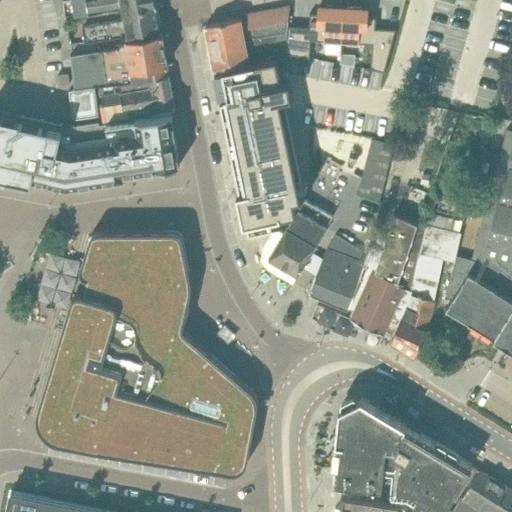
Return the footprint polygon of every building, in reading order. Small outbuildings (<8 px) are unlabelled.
[(63,0),(65,12),(80,10),(81,18),(123,11),(156,5),(154,0),(63,0)] [(491,0),(489,11),(503,15),(507,0),(491,0)] [(341,42),(344,5),(319,3),(318,13),(310,13),(309,26),(288,25),(287,32),(286,46),(285,52),(291,53),(310,57),(311,40),(341,42)] [(161,28),(156,5),(123,11),(124,19),(82,26),(85,41),(161,28)] [(288,25),(290,5),(239,15),(239,17),(206,24),(207,28),(205,28),(205,34),(207,39),(209,39),(210,47),(287,32),(288,25)] [(369,6),(344,5),(341,42),(372,43),(370,68),(381,70),(385,71),(396,28),(375,27),(376,17),(368,16),(369,6)] [(161,32),(125,38),(126,45),(71,54),(74,87),(169,74),(161,32)] [(287,32),(210,47),(212,54),(209,55),(210,61),(212,66),(214,65),(215,70),(235,66),(249,63),(247,52),(285,45),(287,32)] [(277,58),(215,70),(240,190),(237,191),(244,222),(248,221),(249,230),(274,225),(272,216),(297,211),(308,191),(310,191),(306,176),(302,177),(285,96),(292,95),(289,80),(282,82),(277,58)] [(69,83),(68,73),(58,74),(59,84),(69,83)] [(174,103),(169,74),(133,81),(135,89),(101,95),(104,114),(152,105),(152,107),(154,107),(174,103)] [(63,124),(0,109),(0,175),(32,182),(33,178),(67,186),(96,181),(125,177),(124,173),(155,168),(156,168),(179,165),(171,112),(99,123),(99,120),(63,126),(63,124)] [(511,130),(507,129),(500,154),(486,150),(483,160),(497,164),(472,258),(456,254),(454,261),(446,292),(452,296),(446,307),(511,347),(511,130)] [(362,176),(358,193),(379,199),(393,142),(371,138),(362,176)] [(422,172),(420,183),(428,184),(429,174),(422,172)] [(452,221),(450,229),(427,223),(407,302),(392,336),(390,339),(415,356),(427,329),(435,300),(434,300),(443,257),(452,260),(461,227),(466,208),(468,201),(455,198),(454,203),(452,213),(453,213),(451,221),(452,221)] [(332,215),(305,199),(291,222),(275,226),(262,247),(261,258),(268,268),(293,282),(302,266),(316,274),(323,257),(311,250),(332,215)] [(383,248),(371,244),(364,261),(348,307),(354,309),(350,318),(384,333),(385,332),(392,336),(407,302),(427,223),(426,223),(426,225),(417,223),(394,213),(383,248)] [(250,387),(186,331),(184,330),(183,328),(183,325),(183,323),(184,321),(190,293),(191,288),(191,283),(191,280),(188,262),(182,236),(181,234),(180,232),(178,231),(176,230),(174,230),(103,230),(100,230),(97,230),(94,231),(92,233),(90,235),(89,238),(81,266),(80,269),(80,272),(82,274),(84,276),(86,277),(82,291),(55,383),(52,383),(50,383),(48,385),(46,387),(45,389),(46,392),(47,394),(48,396),(50,397),(46,411),(45,415),(45,419),(46,423),(47,427),(49,431),(52,434),(55,436),(59,438),(63,440),(211,467),(210,468),(230,472),(234,472),(238,471),(241,469),(244,467),(246,463),(247,460),(257,407),(258,403),(257,398),(255,394),(253,390),(250,387)] [(364,261),(327,248),(310,292),(348,308),(364,261)] [(405,424),(360,395),(339,407),(333,440),(338,441),(335,482),(382,488),(423,511),(445,511),(472,465),(405,424)] [(478,469),(462,495),(462,496),(461,495),(454,506),(456,508),(453,511),(477,511),(497,480),(478,469)] [(511,498),(511,489),(497,480),(477,511),(511,511),(511,507),(508,505),(511,498)] [(107,511),(108,510),(51,499),(51,498),(11,490),(6,511),(107,511)] [(399,511),(401,503),(341,494),(338,511),(399,511)] [(107,511),(153,511),(109,503),(108,510),(107,511)]
